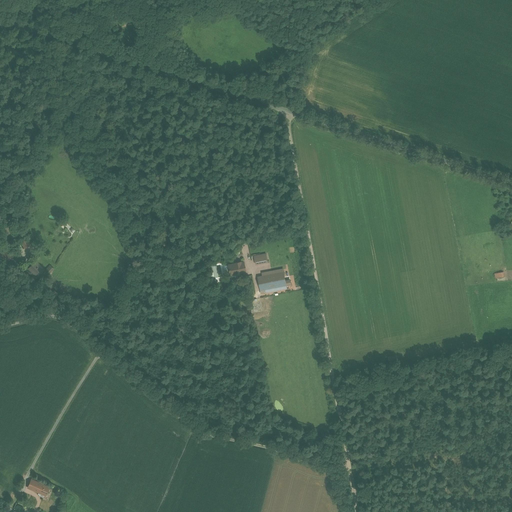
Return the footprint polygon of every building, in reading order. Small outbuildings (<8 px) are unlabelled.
[(30,244),(26,239),(21,242),(25,248),(30,244)] [(13,253),(0,250),(0,261),(11,263),(13,253)] [(266,254),(255,256),(256,263),(267,261),(266,254)] [(44,269),(36,261),(34,263),(32,261),(30,263),(32,265),(29,268),(37,277),(44,269)] [(240,261),(226,264),(227,270),(241,267),(240,261)] [(215,272),(211,273),(212,283),(219,282),(218,278),(223,278),(222,275),(220,275),(220,271),(222,270),(221,268),(218,269),(217,264),(211,265),(212,269),(214,269),(215,272)] [(263,276),(258,277),(260,290),(265,289),(266,292),(286,288),(283,269),(262,273),(263,276)] [(42,484),(31,480),(28,487),(39,492),(42,484)] [(49,488),(42,484),(39,492),(45,495),(49,488)]
